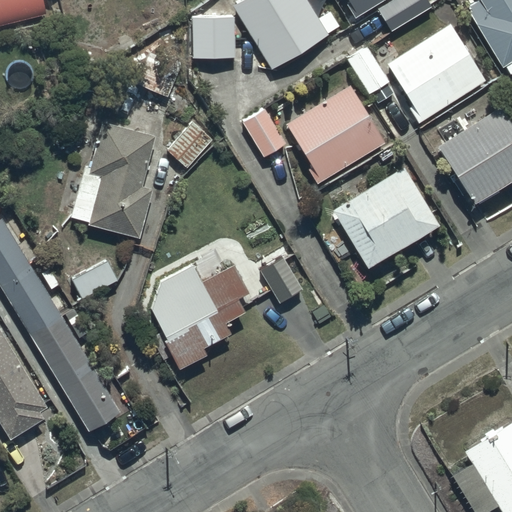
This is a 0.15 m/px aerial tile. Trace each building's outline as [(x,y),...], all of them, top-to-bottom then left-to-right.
[(0,0),(0,24),(43,14),(39,0),(0,0)] [(303,0),(234,0),(230,3),(268,66),(323,33),(303,0)] [(345,0),(353,14),(375,0),(345,0)] [(386,0),(374,8),(387,28),(429,2),(428,1),(428,0),(386,0)] [(511,0),(472,0),(464,5),(466,9),(463,10),(497,65),(500,63),(506,73),(511,69),(511,0)] [(230,15),(190,15),(191,55),(230,54),(230,15)] [(458,15),(384,62),(412,107),(408,110),(414,120),(493,70),(458,15)] [(152,44),(135,81),(166,95),(183,58),(152,44)] [(362,44),(344,56),(367,91),(385,80),(362,44)] [(346,84),(283,121),(310,166),(306,168),(313,179),(379,140),(346,84)] [(440,139),(433,143),(469,198),(511,170),(511,133),(494,105),(461,126),(454,116),(434,129),(440,139)] [(261,106),(239,119),(260,153),(282,140),(261,106)] [(189,118),(163,148),(183,166),(209,137),(189,118)] [(151,133),(97,119),(85,166),(79,164),(65,217),(135,235),(147,187),(138,184),(151,133)] [(399,165),(328,207),(362,264),(433,222),(399,165)] [(1,214),(0,214),(0,290),(82,427),(116,406),(1,214)] [(279,255),(257,267),(276,301),(298,288),(279,255)] [(104,258),(67,277),(77,297),(114,278),(104,258)] [(154,279),(146,306),(161,337),(158,338),(173,366),(200,352),(197,345),(225,330),(220,320),(239,310),(231,295),(244,288),(230,262),(197,280),(187,262),(154,279)] [(0,335),(0,429),(5,438),(38,414),(34,408),(41,404),(0,335)] [(511,511),(511,422),(509,418),(460,447),(468,461),(448,473),(470,511),(478,511),(494,503),(499,511),(511,511)]
